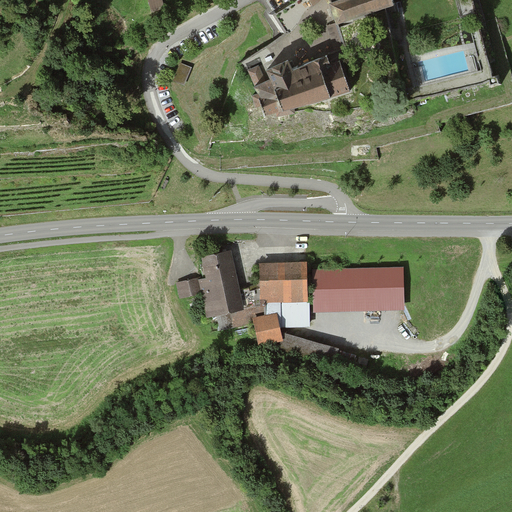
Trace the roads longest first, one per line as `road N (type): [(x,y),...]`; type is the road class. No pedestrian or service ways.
road 1 (residential): [(240,0),(177,34),(147,62),(154,114),(183,163),(204,174),(331,188),(348,222)]
road 2 (track): [(488,223),(491,259),(507,295),(504,342),(487,374),(351,511)]
road 3 (tertiary): [(0,235),(221,220),(348,222)]
road 4 (track): [(488,233),(472,304),(451,340),(429,347),(319,327)]
road 5 (tertiary): [(348,222),(511,222)]
